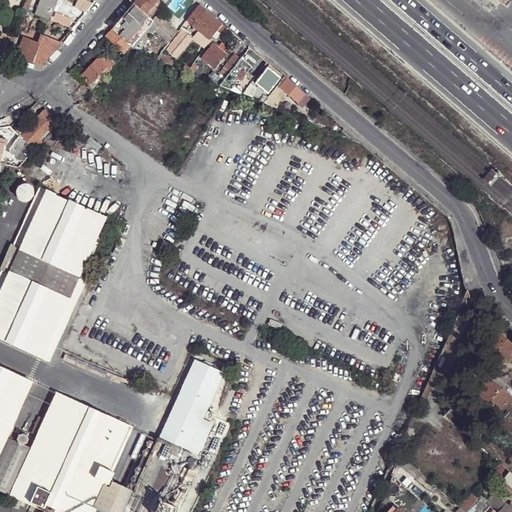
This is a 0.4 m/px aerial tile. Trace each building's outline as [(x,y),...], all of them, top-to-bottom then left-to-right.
[(33,0),(25,0),(22,10),(28,12),(30,5),(32,6),(33,0)] [(39,0),(34,15),(50,20),(56,0),(39,0)] [(135,0),(133,3),(150,17),(161,3),(157,0),(156,0),(135,0)] [(132,4),(111,29),(126,43),(148,18),(132,4)] [(221,24),(199,5),(186,21),(208,39),(211,36),(221,24)] [(152,20),(173,37),(179,30),(158,12),(152,20)] [(57,23),(68,27),(70,22),(59,18),(57,23)] [(148,18),(126,43),(131,47),(137,41),(147,28),(152,21),(148,18)] [(156,25),(152,21),(147,28),(151,32),(153,29),(156,25)] [(227,28),(221,24),(211,36),(215,40),(220,34),(221,35),(227,28)] [(172,38),(156,25),(153,29),(169,43),(172,38)] [(19,32),(13,29),(10,37),(16,39),(19,32)] [(110,31),(104,37),(124,55),(131,47),(126,43),(111,29),(110,31)] [(1,33),(0,35),(0,50),(3,52),(6,46),(10,37),(1,33)] [(16,39),(10,37),(6,46),(13,49),(17,39),(16,39)] [(41,66),(60,43),(46,38),(43,46),(23,38),(15,56),(41,66)] [(137,41),(131,47),(136,49),(141,44),(137,41)] [(217,48),(212,43),(201,57),(215,68),(229,50),(221,43),(217,48)] [(13,49),(6,46),(3,52),(10,54),(13,49)] [(92,88),(116,63),(106,53),(100,60),(98,58),(79,77),(92,88)] [(226,75),(240,58),(233,53),(223,66),(220,70),(226,75)] [(257,63),(244,53),(240,58),(226,75),(220,84),(229,88),(242,93),(249,83),(251,81),(256,74),(257,73),(253,69),(257,63)] [(160,54),(156,59),(155,59),(171,66),(172,64),(168,63),(170,57),(160,54)] [(76,65),(70,71),(72,73),(74,75),(80,68),(76,65)] [(196,68),(191,65),(189,68),(186,72),(191,74),(196,68)] [(249,83),(242,93),(241,94),(263,103),(281,79),(266,67),(259,76),(254,83),(256,85),(254,87),(249,83)] [(259,76),(256,74),(251,81),(254,83),(259,76)] [(309,99),(283,77),(281,79),(263,103),(276,108),(287,94),(302,107),(309,99)] [(17,129),(15,131),(20,136),(34,150),(41,143),(37,139),(48,127),(51,129),(58,122),(44,109),(37,116),(39,119),(27,133),(26,132),(23,135),(17,129)] [(34,150),(20,136),(18,138),(10,149),(23,161),(34,150)] [(20,185),(17,188),(17,192),(18,196),(21,199),(25,200),(29,199),(32,197),(34,193),(33,189),(31,185),(28,183),(24,183),(20,185)] [(112,221),(40,188),(24,223),(31,227),(25,240),(18,237),(15,244),(22,248),(0,295),(0,337),(48,359),(57,342),(50,339),(90,252),(96,255),(112,221)] [(31,227),(24,223),(18,237),(25,240),(31,227)] [(15,244),(0,276),(0,295),(22,248),(15,244)] [(86,278),(96,255),(90,252),(50,339),(57,342),(64,326),(86,278)] [(494,351),(492,353),(504,363),(511,353),(511,343),(492,327),(487,334),(491,337),(485,343),(494,351)] [(484,345),(492,353),(494,351),(485,343),(484,345)] [(174,481),(179,470),(181,465),(186,453),(197,458),(213,423),(209,421),(211,419),(203,416),(224,369),(196,356),(135,491),(125,511),(173,511),(185,486),(174,481)] [(92,511),(95,507),(107,478),(131,427),(57,394),(48,414),(41,429),(37,427),(34,426),(30,437),(36,440),(32,449),(22,445),(26,444),(28,439),(26,434),(22,432),(18,434),(16,438),(17,443),(5,437),(30,382),(0,367),(0,489),(38,507),(37,508),(34,510),(33,511),(45,511),(46,510),(49,511),(92,511)] [(487,401),(486,402),(498,413),(511,398),(486,377),(481,383),(484,386),(479,393),(487,401)] [(477,395),(486,402),(487,401),(479,393),(477,395)] [(43,412),(37,427),(41,429),(48,414),(43,412)] [(391,474),(394,477),(400,464),(407,470),(411,465),(399,455),(391,474)] [(511,473),(497,461),(490,469),(502,480),(501,481),(511,490),(511,473)] [(181,465),(179,470),(190,475),(192,470),(181,465)] [(411,465),(407,470),(417,479),(421,474),(411,465)] [(95,507),(106,511),(125,511),(135,491),(133,490),(132,491),(130,491),(129,491),(128,490),(128,489),(127,488),(107,478),(95,507)] [(403,485),(408,489),(413,483),(409,479),(403,485)] [(493,493),(486,501),(484,503),(490,508),(499,499),(493,493)] [(511,511),(511,503),(510,503),(507,506),(499,499),(490,508),(484,503),(486,501),(484,499),(480,504),(469,494),(459,506),(465,511),(511,511)] [(387,506),(391,500),(386,496),(382,502),(387,506)]
